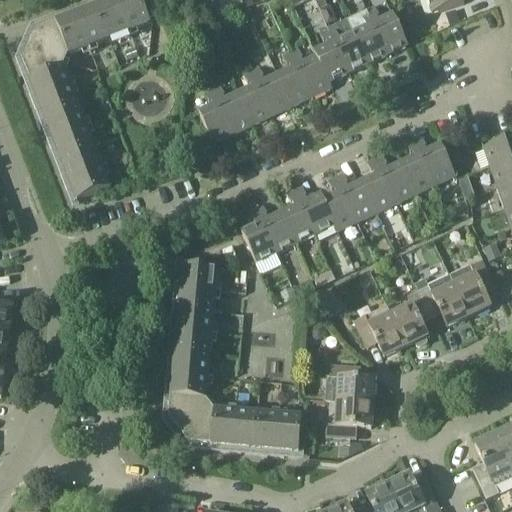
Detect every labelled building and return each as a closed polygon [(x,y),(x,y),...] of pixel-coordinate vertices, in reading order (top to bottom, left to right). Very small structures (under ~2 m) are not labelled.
[(77,203),(96,196),(111,190),(63,68),(68,57),(150,25),(140,0),(107,0),(109,2),(84,12),(82,6),(66,12),(68,18),(34,31),(22,60),(35,94),(29,96),(35,112),(41,109),(51,134),(45,136),(51,152),(57,150),(66,174),(61,177),(67,192),(72,190),(77,203)] [(426,0),(432,17),(464,5),(462,0),(426,0)] [(366,12),(388,58),(408,48),(393,17),(381,23),(374,8),(366,12)] [(353,36),(368,67),(388,58),(366,12),(358,16),(365,30),(353,36)] [(368,67),(353,36),(342,41),(335,27),(327,31),(349,76),(368,67)] [(349,76),(327,31),(319,34),(326,49),(313,55),(316,60),(317,60),(329,85),(330,85),(349,76)] [(317,60),(316,60),(305,65),(298,51),(290,54),(312,100),(332,90),(330,85),(329,85),(317,60)] [(312,100),(290,54),(283,58),(289,72),(277,78),(292,109),(312,100)] [(292,109),(277,78),(266,83),(259,69),(251,73),(272,119),(292,109)] [(272,119),(251,73),(243,76),(250,91),(238,97),(253,128),(272,119)] [(253,128),(238,97),(227,102),(220,87),(211,91),(233,137),(253,128)] [(233,137),(211,91),(204,95),(211,109),(199,115),(213,146),(233,137)] [(415,142),(436,188),(456,179),(441,148),(429,153),(422,139),(415,142)] [(490,170),(511,162),(511,139),(483,149),(490,170)] [(402,166),(417,197),(436,188),(415,142),(406,146),(413,161),(402,166)] [(375,161),(397,207),(417,197),(402,166),(390,172),(383,157),(375,161)] [(363,185),(377,216),(397,207),(375,161),(367,165),(374,179),(363,185)] [(497,190),(511,185),(511,162),(490,170),(497,190)] [(336,179),(358,225),(377,216),(363,185),(351,190),(344,176),(336,179)] [(335,229),(334,229),(337,235),(358,225),(336,179),(328,183),(335,198),(324,203),(323,203),(335,229)] [(504,211),(511,208),(511,185),(497,190),(504,211)] [(316,238),(334,229),(335,229),(323,203),(324,203),(322,197),(309,203),(302,189),(294,193),(316,238)] [(281,216),(296,247),(316,238),(294,193),(287,196),(293,211),(281,216)] [(255,211),(277,257),(296,247),(281,216),(270,222),(263,207),(255,211)] [(256,266),(277,257),(255,211),(247,215),(254,229),(242,235),(256,266)] [(227,262),(236,258),(232,248),(223,253),(227,262)] [(470,269),(450,279),(454,288),(469,319),(490,309),(482,292),(492,287),(481,264),(470,269)] [(267,458),(284,459),(284,453),(299,455),(302,419),(214,411),(206,402),(218,271),(182,268),(181,282),(175,281),(173,298),(179,298),(177,325),(171,324),(170,341),(176,341),(173,368),(167,367),(166,384),(172,384),(168,421),(189,445),(225,448),(224,454),(241,456),(241,450),(268,452),(267,458)] [(415,287),(418,294),(429,317),(439,312),(447,330),(469,319),(454,288),(450,279),(429,289),(425,282),(415,287)] [(297,299),(292,289),(281,295),(285,305),(297,299)] [(429,317),(418,294),(407,299),(412,308),(390,318),(405,350),(415,345),(416,349),(419,350),(426,347),(427,344),(425,340),(427,339),(418,321),(429,317)] [(332,295),(320,300),(324,308),(336,302),(332,295)] [(0,306),(0,329),(11,331),(14,309),(0,306)] [(405,350),(390,318),(386,309),(355,324),(366,347),(376,342),(384,360),(405,350)] [(11,331),(0,329),(0,352),(8,354),(11,331)] [(338,404),(373,406),(374,383),(355,382),(355,371),(330,369),(329,381),(339,381),(338,404)] [(373,406),(338,404),(329,403),(328,427),(327,427),(326,439),(351,441),(352,429),(371,431),(373,406)] [(511,428),(495,437),(511,471),(511,428)] [(484,466),(472,472),(487,502),(499,496),(496,488),(511,480),(511,471),(495,437),(474,446),(484,466)] [(409,477),(387,487),(399,511),(438,511),(425,485),(415,490),(409,477)] [(371,508),(362,511),(399,511),(387,487),(366,497),(371,508)]
